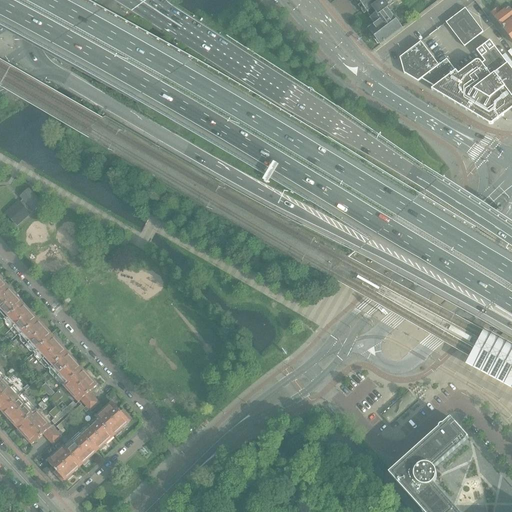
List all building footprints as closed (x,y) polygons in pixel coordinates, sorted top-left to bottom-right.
[(352,0),(364,14),(366,13),(380,2),(388,12),(390,11),(391,12),(401,4),(398,0),(352,0)] [(401,29),(388,12),(380,2),(366,13),(376,25),(369,30),(375,38),(374,39),(378,44),(379,43),(380,45),(401,29)] [(464,47),(483,32),(465,10),(464,8),(446,23),(464,47)] [(498,9),(491,14),(511,40),(511,14),(508,9),(501,13),(498,9)] [(511,70),(489,41),(476,51),(485,62),(481,65),(479,62),(478,62),(477,61),(476,61),(476,62),(475,62),(458,75),(446,59),(438,66),(420,42),(400,58),(404,74),(418,82),(422,79),(435,87),(431,90),(489,124),(490,125),(491,125),(492,124),(493,124),(511,109),(511,70)] [(437,180),(361,249),(372,262),(376,259),(382,266),(436,218),(437,219),(451,207),(447,202),(453,197),(437,180)] [(38,207),(42,204),(29,189),(19,197),(23,201),(20,203),(18,201),(5,213),(17,227),(36,209),(37,210),(39,208),(38,207)] [(0,279),(0,295),(8,288),(6,286),(7,285),(2,280),(2,281),(0,279)] [(17,296),(16,297),(8,288),(0,295),(0,316),(5,321),(23,305),(21,302),(21,301),(17,296)] [(32,313),(31,313),(23,305),(5,321),(20,338),(38,321),(35,318),(36,317),(32,313)] [(511,308),(491,327),(511,338),(511,308)] [(428,313),(423,318),(426,321),(432,316),(428,313)] [(46,330),(40,323),(38,321),(20,338),(34,354),(53,337),(50,335),(51,334),(47,329),(46,330)] [(511,344),(484,330),(483,331),(470,357),(466,365),(511,390),(511,344)] [(61,345),(60,346),(53,337),(34,354),(49,370),(67,353),(65,351),(66,350),(61,345)] [(76,361),(75,362),(67,353),(49,370),(64,386),(82,370),(80,367),(81,366),(76,361)] [(81,401),(89,393),(97,386),(95,383),(91,378),(90,379),(82,370),(64,386),(79,403),(81,401)] [(0,409),(2,412),(21,395),(7,378),(0,384),(0,409)] [(50,397),(55,393),(46,383),(41,387),(50,397)] [(391,426),(418,402),(408,390),(381,415),(391,426)] [(94,397),(89,393),(81,401),(85,405),(94,397)] [(17,429),(36,411),(21,395),(2,412),(3,413),(2,415),(7,420),(8,419),(17,429)] [(90,411),(99,403),(95,399),(86,407),(89,410),(90,411)] [(73,401),(73,402),(71,401),(68,404),(69,405),(62,412),(61,414),(64,417),(77,405),(73,401)] [(122,410),(120,412),(112,403),(96,418),(114,437),(115,436),(116,437),(122,432),(120,431),(130,422),(129,421),(131,420),(122,410)] [(86,407),(84,409),(81,405),(67,418),(71,421),(83,410),(86,413),(89,410),(86,407)] [(56,407),(49,413),(54,419),(61,412),(56,407)] [(52,427),(51,427),(36,411),(17,429),(18,430),(17,431),(22,437),(23,435),(32,445),(43,434),(47,439),(56,431),(52,427)] [(61,414),(62,412),(56,417),(52,420),(52,421),(55,425),(64,417),(61,414)] [(104,446),(114,437),(96,418),(80,432),(97,452),(99,450),(100,452),(105,447),(104,446)] [(458,511),(448,500),(434,484),(435,482),(436,480),(437,478),(437,475),(436,473),(436,471),(434,469),(467,439),(467,440),(469,439),(451,419),(389,474),(422,511),(458,511)] [(62,429),(58,426),(56,428),(59,431),(59,432),(61,434),(64,432),(62,429)] [(88,460),(97,452),(80,432),(64,447),(81,466),(83,465),(84,466),(89,462),(88,460)] [(53,445),(58,440),(54,436),(49,441),(53,445)] [(72,475),(81,466),(64,447),(47,462),(56,471),(54,472),(62,482),(64,480),(65,481),(66,480),(68,481),(73,476),(72,475)]
